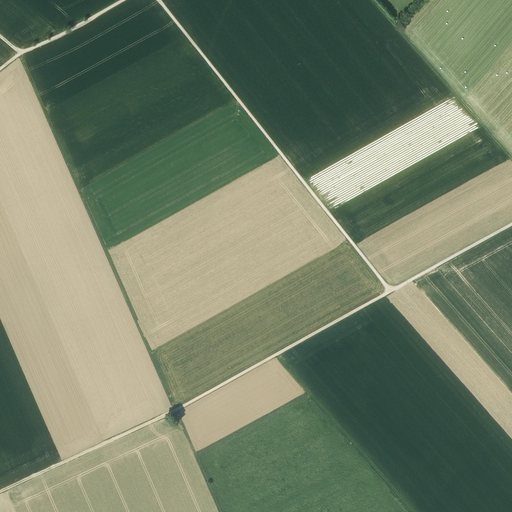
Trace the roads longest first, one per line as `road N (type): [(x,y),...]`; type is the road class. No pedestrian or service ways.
road 1 (track): [(18,54),(177,414)]
road 2 (track): [(394,294),(158,0)]
road 3 (track): [(276,359),(177,415),(0,496)]
road 4 (track): [(511,158),(372,0)]
road 5 (track): [(276,359),(412,511)]
road 6 (track): [(394,294),(276,359)]
road 7 (track): [(394,294),(511,229)]
